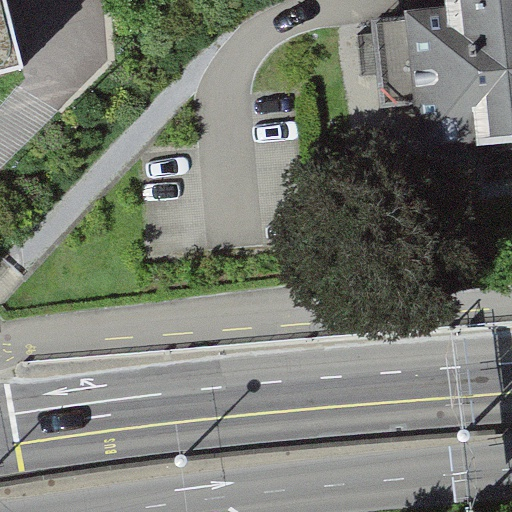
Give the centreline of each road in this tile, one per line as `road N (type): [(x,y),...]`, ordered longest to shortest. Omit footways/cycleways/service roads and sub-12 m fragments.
road 1 (primary): [(511,364),(0,419)]
road 2 (primary): [(127,511),(511,470)]
